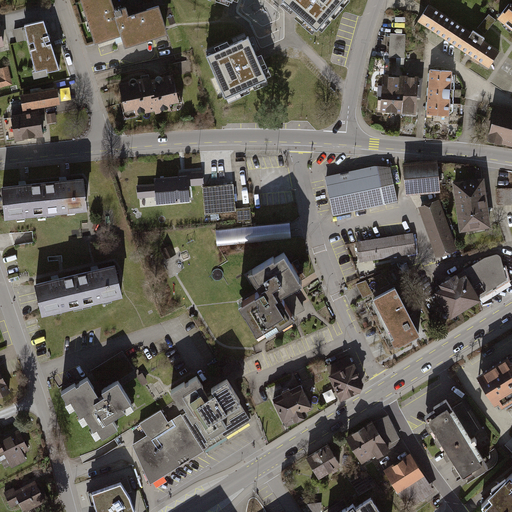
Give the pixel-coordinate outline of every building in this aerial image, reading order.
[(82,0),(98,46),(125,37),(129,50),(173,36),(163,8),(124,21),(117,0),(82,0)] [(278,0),(314,32),(343,0),(278,0)] [(504,57),(431,7),(421,22),(493,72),(504,57)] [(511,9),(502,22),(511,29),(511,9)] [(495,20),(488,14),(477,27),(485,33),(490,27),(495,20)] [(43,20),(24,24),(28,43),(33,42),(35,48),(30,49),(35,71),(32,71),(33,79),(34,78),(34,80),(47,77),(47,71),(59,69),(51,42),(46,44),(46,42),(50,40),(43,20)] [(245,26),(199,46),(226,105),(271,85),(245,26)] [(406,35),(390,34),(389,58),(405,59),(406,35)] [(0,87),(13,84),(8,62),(0,63),(0,87)] [(453,86),(454,72),(430,71),(429,84),(453,86)] [(175,75),(122,86),(129,117),(181,106),(175,75)] [(402,114),(404,77),(382,76),(380,112),(402,114)] [(404,77),(402,114),(418,115),(420,79),(404,77)] [(453,86),(429,84),(428,98),(452,100),(453,86)] [(61,87),(61,99),(72,99),(71,86),(61,87)] [(54,91),(22,97),(24,108),(56,103),(54,91)] [(452,100),(428,98),(427,115),(451,116),(452,100)] [(507,147),(511,124),(511,110),(502,108),(493,144),(507,147)] [(40,113),(12,118),(16,142),(44,137),(40,113)] [(438,189),(436,162),(406,165),(408,192),(438,189)] [(376,165),(325,176),(333,214),(396,200),(389,167),(376,165)] [(157,184),(138,186),(139,196),(159,195),(159,201),(188,198),(187,185),(204,183),(203,173),(187,174),(187,176),(157,179),(157,184)] [(483,177),(452,182),(456,206),(487,201),(483,177)] [(87,180),(48,184),(51,217),(90,213),(87,180)] [(4,188),(8,221),(51,217),(48,184),(4,188)] [(234,184),(203,186),(206,214),(237,211),(237,222),(251,221),(250,207),(236,209),(234,184)] [(440,201),(418,208),(436,257),(457,251),(440,201)] [(487,201),(456,206),(460,230),(490,226),(487,201)] [(217,243),(293,239),(292,223),(216,227),(217,243)] [(414,236),(357,244),(360,265),(418,257),(414,236)] [(250,272),(261,289),(239,303),(258,332),(290,311),(281,295),(302,281),(283,251),(250,272)] [(486,261),(467,273),(484,300),(509,283),(504,260),(499,257),(486,261)] [(118,267),(78,276),(86,308),(126,299),(118,267)] [(467,273),(436,292),(454,322),(485,302),(484,300),(467,273)] [(78,276),(39,285),(46,318),(86,308),(78,276)] [(401,288),(369,304),(393,354),(426,338),(401,288)] [(94,379),(63,396),(73,414),(78,411),(87,428),(93,425),(102,440),(122,429),(118,422),(137,412),(122,384),(126,382),(130,389),(139,385),(135,377),(139,375),(127,354),(91,374),(94,379)] [(352,364),(331,375),(342,397),(360,388),(362,383),(352,364)] [(511,365),(485,382),(504,415),(511,409),(511,365)] [(0,401),(12,397),(0,372),(0,401)] [(148,436),(133,445),(151,485),(238,430),(251,422),(236,398),(238,397),(227,379),(213,388),(216,393),(211,396),(198,375),(186,383),(185,382),(172,390),(181,405),(183,404),(188,411),(183,415),(182,413),(170,421),(162,410),(140,423),(148,436)] [(302,387),(274,401),(286,426),(306,415),(305,414),(314,409),(302,387)] [(328,401),(337,397),(333,388),(324,392),(328,401)] [(448,414),(432,423),(466,482),(490,468),(456,409),(448,414)] [(375,423),(347,438),(364,467),(392,452),(375,423)] [(129,440),(131,444),(138,440),(133,431),(118,439),(122,445),(129,440)] [(31,453),(20,432),(11,437),(13,440),(5,444),(9,453),(6,454),(9,461),(14,470),(30,463),(26,456),(31,453)] [(2,438),(0,438),(0,464),(9,461),(6,454),(9,453),(5,444),(2,438)] [(332,447),(309,459),(322,483),(345,470),(332,447)] [(413,457),(387,472),(411,511),(437,496),(413,457)] [(511,511),(511,482),(484,507),(488,511),(511,511)] [(33,511),(49,505),(39,483),(17,493),(15,489),(4,493),(12,511),(13,511),(23,508),(24,511),(33,511)] [(118,483),(90,492),(95,511),(131,511),(133,511),(127,496),(118,483)] [(384,511),(378,501),(363,510),(360,506),(349,511),(384,511)]
